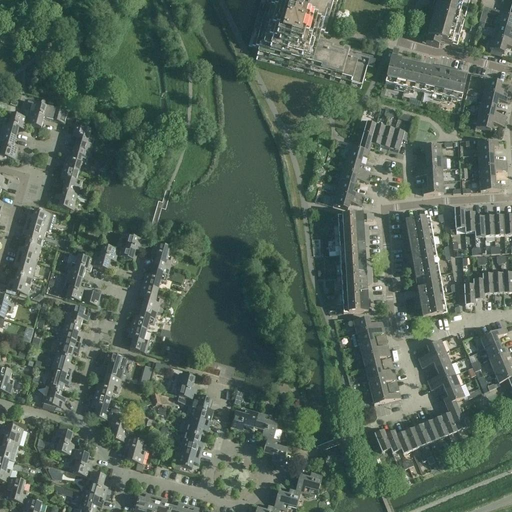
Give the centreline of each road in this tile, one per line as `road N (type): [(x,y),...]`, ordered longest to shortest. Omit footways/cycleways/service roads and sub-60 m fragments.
road 1 (residential): [(511,73),(401,44),(414,0)]
road 2 (residential): [(73,423),(98,330),(120,332),(132,297)]
road 3 (residential): [(403,351),(390,316),(383,207)]
